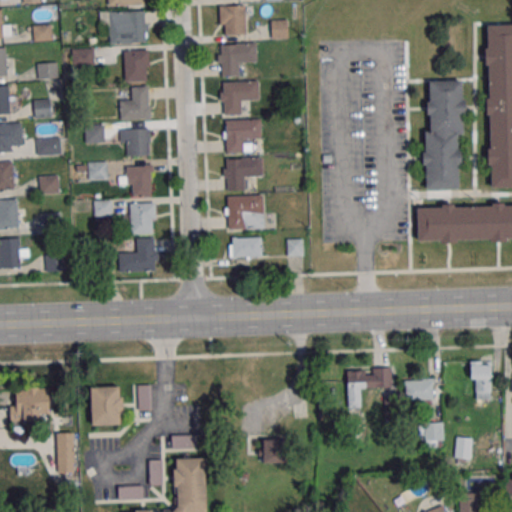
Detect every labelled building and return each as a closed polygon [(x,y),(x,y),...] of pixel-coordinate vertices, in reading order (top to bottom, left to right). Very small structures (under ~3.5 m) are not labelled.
[(218,6),(244,5),(245,34),(225,35),(224,24),(219,24),(218,6)] [(0,9),(0,37),(13,37),(13,24),(2,25),(2,10),(0,9)] [(100,11),(100,28),(109,28),(110,43),(147,42),(146,10),(100,11)] [(287,20),(271,20),(271,37),(287,37),(287,20)] [(511,187),(511,23),(485,24),(488,188),(511,187)] [(34,26),(34,40),(50,40),(50,26),(34,26)] [(220,44),(256,43),(257,62),(239,62),(239,76),(221,77),(220,44)] [(93,48),(72,48),(72,65),(93,65),(93,48)] [(148,80),(148,50),(123,50),(123,80),(148,80)] [(57,78),(57,62),(37,62),(37,78),(57,78)] [(222,81),(257,80),(258,99),(240,99),(240,114),(222,114),(222,81)] [(423,189),(461,189),(463,81),(429,80),(428,131),(425,131),(423,189)] [(0,86),(0,114),(8,114),(8,86),(0,86)] [(120,119),(149,119),(148,86),(131,86),(131,99),(120,99),(120,119)] [(32,117),(51,117),(51,99),(32,99),(32,117)] [(225,120),(260,119),(261,138),(243,138),(243,152),(225,153),(225,120)] [(21,145),(21,122),(0,122),(0,152),(12,152),(12,145),(21,145)] [(103,124),(85,124),(85,142),(103,142),(103,124)] [(150,129),(121,129),(121,156),(150,156),(150,129)] [(61,138),(35,138),(35,155),(61,155),(61,138)] [(225,158),(261,157),(262,175),(244,175),(244,190),(226,190),(225,158)] [(0,190),(13,191),(12,161),(0,160),(0,190)] [(88,162),(88,179),(106,179),(106,162),(88,162)] [(120,185),(131,185),(131,195),(151,195),(151,165),(125,165),(125,175),(120,175),(120,185)] [(58,193),(57,174),(39,175),(40,194),(58,193)] [(227,195),(262,195),(263,213),(245,213),(246,228),(227,228),(227,195)] [(0,227),(18,228),(17,199),(0,199),(0,227)] [(154,233),(154,202),(127,203),(128,234),(154,233)] [(511,205),(416,205),(416,240),(511,240),(511,205)] [(60,214),(40,214),(40,229),(60,229),(60,214)] [(0,267),(19,267),(19,257),(28,257),(28,248),(19,248),(19,238),(0,237),(0,267)] [(261,237),(231,237),(231,257),(261,257),(261,237)] [(156,238),(135,238),(135,251),(118,251),(118,271),(156,271),(156,238)] [(286,239),(302,238),(302,255),(286,256),(286,239)] [(45,254),(45,271),(65,271),(65,254),(45,254)] [(490,399),(490,360),(471,360),(471,399),(490,399)] [(347,369),(347,407),(360,407),(360,387),(391,387),(391,368),(347,369)] [(433,399),(433,379),(405,379),(405,399),(433,399)] [(150,384),(134,384),(134,410),(150,410),(150,384)] [(121,386),(90,386),(90,424),(121,424),(121,386)] [(12,420),(48,420),(48,387),(12,387),(12,420)] [(424,446),(443,446),(443,421),(424,421),(424,446)] [(73,432),(57,432),(57,465),(73,465),(73,432)] [(197,434),(170,434),(170,450),(197,450),(197,434)] [(470,463),(471,437),(456,436),(455,462),(470,463)] [(262,463),(287,463),(287,439),(262,439),(262,463)] [(123,511),(205,511),(205,457),(175,458),(175,511),(124,511),(123,511)] [(150,485),(161,485),(161,460),(150,460),(150,485)] [(118,486),(118,498),(142,498),(142,486),(118,486)] [(476,511),(477,492),(460,492),(459,511),(476,511)]
